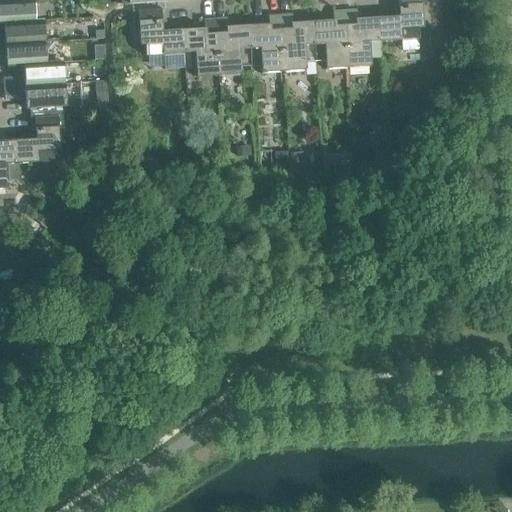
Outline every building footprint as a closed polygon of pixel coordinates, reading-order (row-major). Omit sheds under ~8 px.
[(397,18),(376,19),(378,43),(379,43),(417,40),(416,29),(422,29),(420,7),(425,7),(424,0),(392,0),(393,9),(397,9),(397,18)] [(0,25),(2,26),(2,25),(33,23),(33,22),(32,1),(0,3),(0,25)] [(163,70),(183,69),(183,55),(184,55),(182,31),(161,32),(160,23),(164,23),(163,11),(131,13),(132,25),(137,25),(138,46),(144,46),(144,57),(147,57),(147,68),(163,67),(163,70)] [(355,11),(343,12),(347,69),(369,68),(369,60),(380,59),(379,43),(378,43),(376,19),(356,20),(355,11)] [(332,22),(311,23),(314,63),(324,63),(324,70),(347,69),(343,12),(331,13),(332,22)] [(290,15),(278,16),(282,73),(304,72),(304,64),(314,63),(311,23),(291,24),(290,15)] [(267,26),(247,27),(249,67),(259,67),(260,74),(282,73),(278,16),(267,17),(267,26)] [(226,19),(214,20),(217,77),(240,76),(239,68),(249,67),(247,27),(226,28),(226,19)] [(183,55),(183,69),(184,71),(194,71),(195,78),(217,77),(214,20),(202,21),(203,30),(182,31),(184,55),(183,55)] [(0,34),(0,45),(43,43),(42,21),(33,22),(33,23),(2,25),(2,26),(3,35),(0,34)] [(5,68),(22,67),(22,66),(45,65),(45,64),(43,43),(0,45),(0,57),(4,57),(5,68)] [(2,78),(2,89),(63,85),(61,63),(45,64),(45,65),(22,66),(22,67),(22,77),(2,78)] [(106,84),(94,84),(95,105),(107,105),(106,84)] [(63,85),(2,89),(3,100),(23,99),(24,111),(64,108),(63,85)] [(34,140),(13,142),(14,165),(15,165),(54,163),(53,152),(58,152),(57,130),(62,129),(62,117),(29,119),(30,132),(34,131),(34,140)] [(353,150),(354,157),(359,163),(368,163),(372,157),(372,149),(366,144),(366,134),(359,134),(359,144),(353,150)] [(0,190),(6,190),(6,182),(16,182),(15,165),(14,165),(13,142),(0,142),(0,190)] [(249,146),(236,148),(237,156),(250,155),(249,146)] [(286,153),(274,153),(275,165),(287,165),(286,153)] [(301,153),(289,154),(290,165),(301,164),(301,153)] [(52,199),(45,206),(54,214),(61,207),(52,199)] [(42,211),(34,220),(45,229),(53,220),(42,211)]
